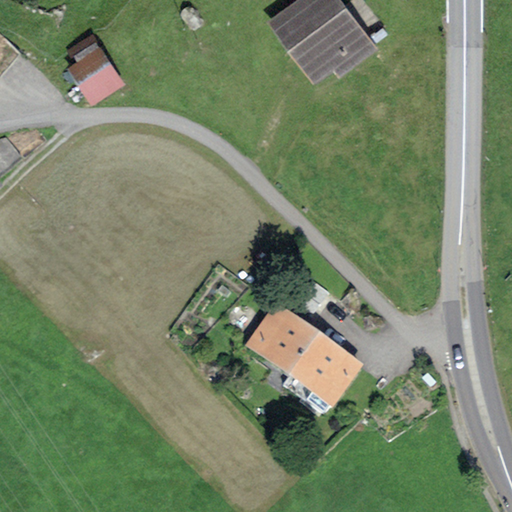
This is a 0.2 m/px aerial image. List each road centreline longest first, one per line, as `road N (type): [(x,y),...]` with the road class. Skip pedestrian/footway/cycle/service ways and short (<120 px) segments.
road 1 (track): [(472,377),(393,317),(221,148),(180,125),(129,114),(0,127)]
road 2 (primary): [(511,486),(488,432),(469,352),(459,244),(463,0)]
